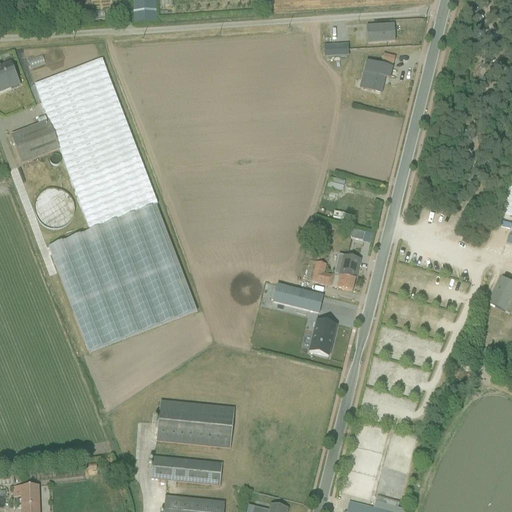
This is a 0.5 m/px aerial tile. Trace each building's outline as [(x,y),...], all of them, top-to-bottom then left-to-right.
[(155,22),(154,0),(132,0),(134,22),(155,22)] [(367,48),(393,46),(392,25),(365,26),(367,48)] [(347,43),(322,43),(322,57),(347,57),(347,43)] [(387,56),(385,62),(396,65),(398,59),(387,56)] [(384,99),(391,69),(364,63),(356,92),(384,99)] [(90,354),(197,319),(112,64),(43,87),(92,235),(55,248),(90,354)] [(0,72),(0,98),(23,90),(14,67),(0,72)] [(24,168),(59,153),(46,121),(11,136),(24,168)] [(511,173),(501,215),(511,218),(511,173)] [(332,181),(330,191),(347,193),(348,183),(332,181)] [(336,221),(354,224),(355,217),(337,214),(336,221)] [(373,245),(375,237),(356,233),(354,242),(373,245)] [(332,276),(353,281),(358,261),(337,255),(332,276)] [(350,293),(353,281),(332,276),(322,274),(324,267),(308,263),(304,282),(350,293)] [(289,275),(289,267),(273,267),(272,275),(289,275)] [(511,282),(500,276),(485,305),(510,318),(511,313),(511,282)] [(327,299),(291,290),(287,307),(322,316),(327,299)] [(311,355),(333,361),(341,329),(320,323),(311,355)] [(232,405),(158,400),(156,441),(229,446),(232,405)] [(221,460),(152,455),(150,479),(218,485),(221,460)] [(13,511),(37,511),(37,487),(13,488),(13,511)] [(222,511),(224,499),(163,495),(162,511),(222,511)] [(406,511),(407,509),(375,500),(373,507),(350,500),(346,511),(406,511)] [(245,511),(287,511),(288,511),(248,501),(245,511)]
